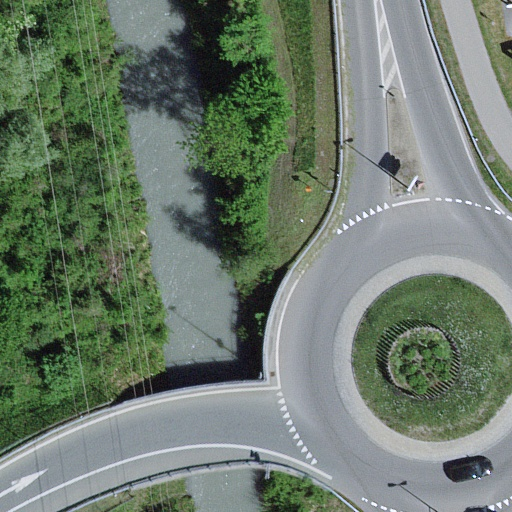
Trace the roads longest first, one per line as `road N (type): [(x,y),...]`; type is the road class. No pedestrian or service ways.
road 1 (motorway): [(0,492),(90,446),(163,424),(248,420),(318,432)]
road 2 (unclassified): [(355,0),(368,173),(355,249)]
road 3 (unclassified): [(478,231),(445,168),(399,0)]
road 4 (unclassified): [(355,249),(311,301),(300,333),(304,401),(318,432)]
road 5 (unclassified): [(478,231),(415,226),(355,249)]
road 6 (unclassified): [(391,490),(454,495),(511,473)]
